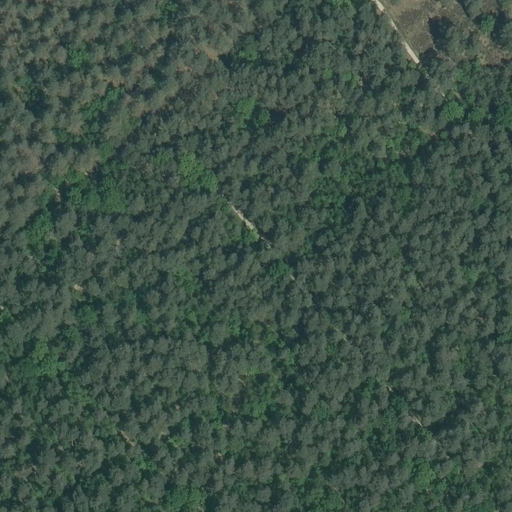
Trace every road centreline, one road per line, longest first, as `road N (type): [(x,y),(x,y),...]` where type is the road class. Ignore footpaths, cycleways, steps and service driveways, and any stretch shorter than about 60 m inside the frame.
road 1 (track): [(64,0),(491,511)]
road 2 (unknown): [(511,199),(366,7),(352,0)]
